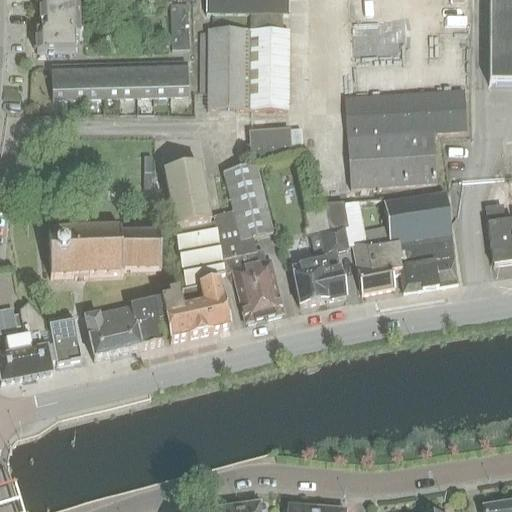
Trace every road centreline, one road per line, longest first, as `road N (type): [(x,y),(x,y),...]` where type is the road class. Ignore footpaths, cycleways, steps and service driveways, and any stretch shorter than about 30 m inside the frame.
road 1 (tertiary): [(511,306),(0,420)]
road 2 (residential): [(133,511),(263,471),(379,487),(511,469)]
